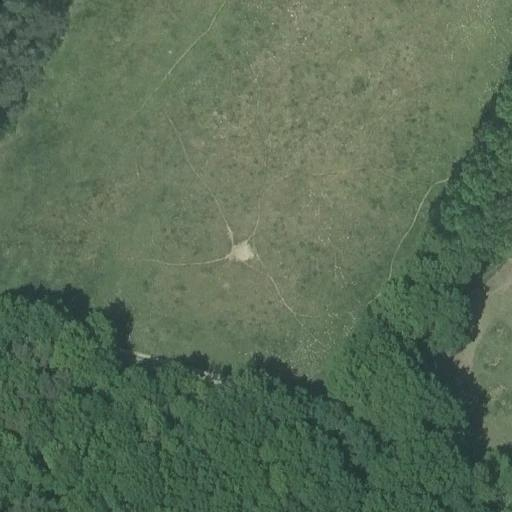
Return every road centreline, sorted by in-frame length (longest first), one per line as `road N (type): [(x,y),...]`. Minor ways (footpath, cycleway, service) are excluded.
road 1 (track): [(342,417),(0,325)]
road 2 (track): [(342,417),(511,250)]
